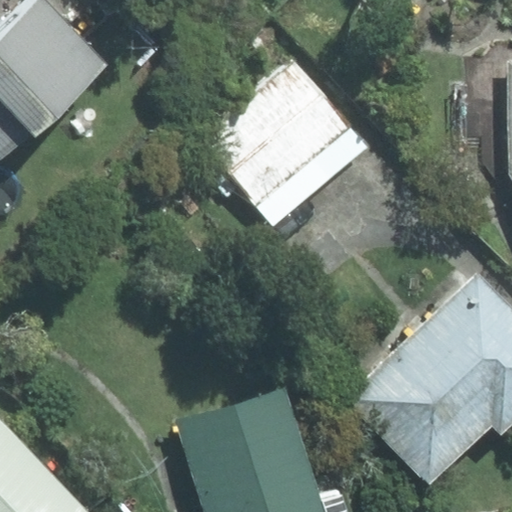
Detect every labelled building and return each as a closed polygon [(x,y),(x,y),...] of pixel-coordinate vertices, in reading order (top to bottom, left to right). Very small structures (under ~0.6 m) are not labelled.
[(44,0),(38,0),(0,33),(0,154),(1,156),(103,65),(44,0)] [(290,57),(199,135),(273,222),(364,145),(290,57)] [(348,398),(430,483),(492,424),(501,433),(511,422),(511,311),(477,275),(348,398)] [(285,390),(179,423),(206,511),(346,511),(340,488),(318,495),(285,390)] [(82,511),(0,425),(0,511),(82,511)]
